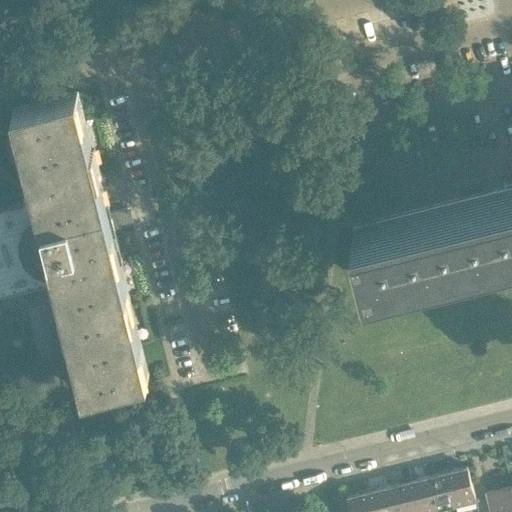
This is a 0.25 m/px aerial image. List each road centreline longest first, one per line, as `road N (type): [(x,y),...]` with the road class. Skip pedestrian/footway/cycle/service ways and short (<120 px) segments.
road 1 (residential): [(209,370),(129,60),(375,0)]
road 2 (residential): [(141,511),(511,420)]
